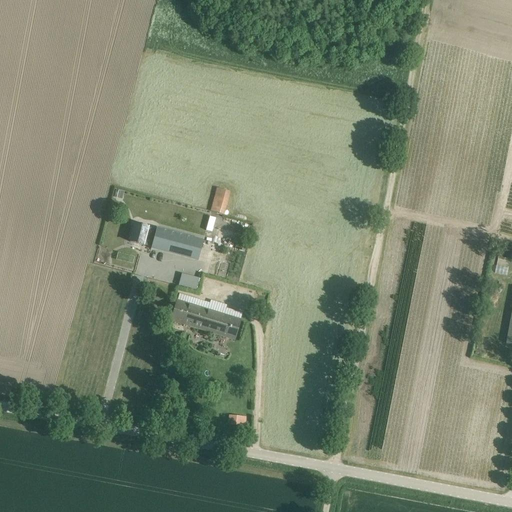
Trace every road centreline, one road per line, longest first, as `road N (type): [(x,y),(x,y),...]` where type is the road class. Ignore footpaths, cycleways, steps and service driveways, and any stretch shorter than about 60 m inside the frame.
road 1 (track): [(429,0),(333,469)]
road 2 (tertiary): [(333,469),(0,407)]
road 3 (tertiary): [(511,503),(333,469)]
